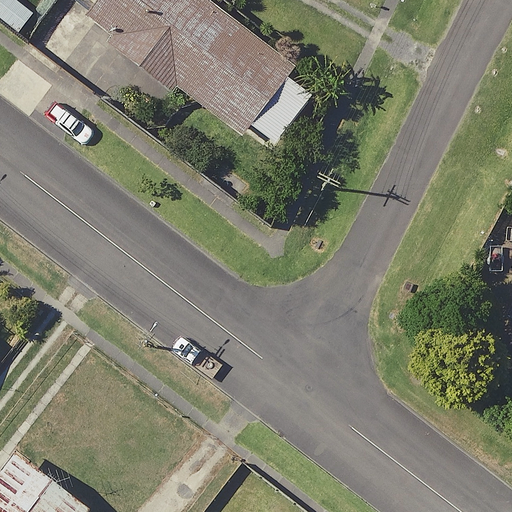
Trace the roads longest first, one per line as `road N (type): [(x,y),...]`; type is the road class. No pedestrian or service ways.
road 1 (residential): [(511,17),(329,403)]
road 2 (residential): [(0,164),(329,403)]
road 3 (residential): [(329,403),(468,511)]
